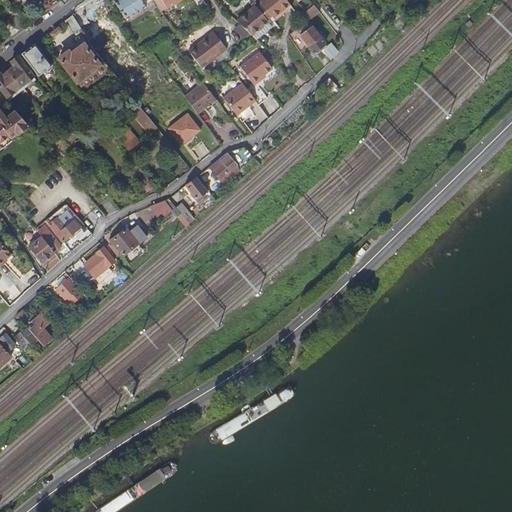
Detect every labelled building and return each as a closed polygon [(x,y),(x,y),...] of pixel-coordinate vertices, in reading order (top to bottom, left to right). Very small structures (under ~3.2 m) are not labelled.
[(140,0),(115,0),(114,1),(126,20),(145,7),(140,0)] [(161,0),(152,0),(162,13),(168,10),(161,0)] [(161,0),(168,10),(184,0),(161,0)] [(264,3),(275,17),(291,5),(287,0),(264,0),(262,1),(264,3)] [(264,3),(258,7),(270,21),(275,17),(264,3)] [(240,19),(255,34),(270,21),(258,7),(257,5),(240,19)] [(318,13),(313,6),(304,13),(310,21),(318,13)] [(84,25),(98,48),(119,35),(105,11),(84,25)] [(81,30),(73,16),(65,22),(73,34),(81,30)] [(302,33),(308,42),(314,51),(321,46),(326,43),(312,25),(301,32),(302,33)] [(203,63),(228,45),(215,27),(190,46),(203,63)] [(304,45),(308,42),(302,33),(297,37),(304,45)] [(59,55),(77,79),(99,62),(83,42),(71,51),(68,49),(59,55)] [(34,45),(21,55),(38,77),(51,67),(34,45)] [(247,62),(259,77),(261,75),(260,74),(272,65),(260,48),(245,59),(247,62)] [(17,58),(0,71),(0,89),(6,97),(32,77),(17,58)] [(247,62),(245,59),(241,62),(254,80),(259,77),(247,62)] [(8,100),(35,81),(32,77),(6,97),(8,100)] [(250,89),(243,78),(223,92),(236,110),(255,96),(250,89)] [(219,98),(206,80),(187,94),(199,111),(219,98)] [(259,83),(250,89),(255,96),(258,101),(268,95),(259,83)] [(140,102),(132,109),(150,130),(157,124),(140,102)] [(181,141),(202,127),(189,110),(169,124),(181,141)] [(26,126),(13,111),(3,119),(0,115),(0,127),(7,137),(9,139),(26,126)] [(111,126),(115,131),(129,147),(138,139),(121,119),(111,126)] [(130,148),(129,147),(115,131),(112,134),(114,137),(122,148),(120,150),(123,153),(130,148)] [(118,151),(120,150),(122,148),(114,137),(109,141),(118,151)] [(237,165),(250,154),(247,151),(245,149),(228,154),(237,165)] [(228,154),(221,160),(224,164),(214,172),(215,173),(211,176),(216,182),(223,176),(224,177),(237,165),(228,154)] [(250,154),(237,165),(241,169),(253,158),(250,154)] [(134,185),(143,196),(155,187),(146,176),(134,185)] [(196,180),(185,189),(192,198),(194,197),(200,204),(209,197),(196,180)] [(182,210),(187,215),(192,211),(183,200),(178,211),(182,210)] [(165,217),(172,210),(175,213),(178,211),(169,201),(167,201),(156,206),(165,217)] [(71,210),(66,204),(59,210),(62,213),(49,224),(62,240),(80,226),(68,212),(71,210)] [(38,227),(43,233),(43,234),(45,232),(56,247),(62,242),(50,228),(49,229),(43,223),(38,227)] [(112,238),(123,253),(146,235),(138,224),(130,230),(126,227),(112,238)] [(48,268),(60,256),(55,249),(43,234),(43,233),(29,244),(48,268)] [(0,238),(0,263),(12,253),(0,238)] [(84,263),(95,276),(115,260),(104,247),(84,263)] [(82,294),(67,275),(55,285),(59,289),(58,291),(66,300),(69,298),(72,302),(82,294)] [(68,313),(74,309),(68,302),(62,306),(68,313)] [(27,325),(43,345),(52,337),(42,327),(49,321),(42,313),(27,325)] [(25,350),(37,339),(26,326),(14,337),(25,350)] [(14,346),(4,335),(0,337),(0,340),(9,351),(14,346)] [(0,366),(11,357),(0,344),(0,366)]
